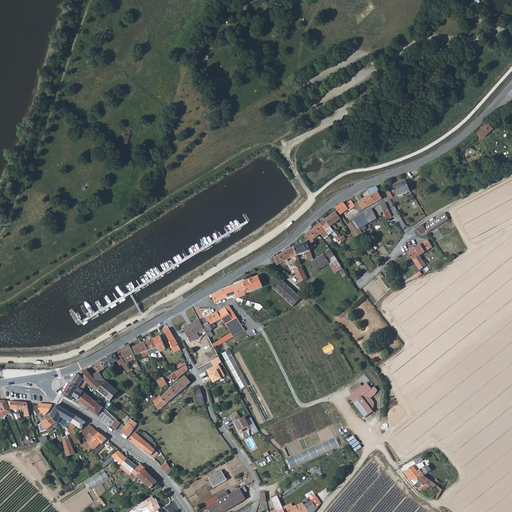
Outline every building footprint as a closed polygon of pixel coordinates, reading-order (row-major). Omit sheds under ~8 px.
[(488,122),(477,133),(480,135),(483,139),(494,128),(488,122)] [(498,157),(492,159),(494,165),(500,163),(498,157)] [(398,196),(410,191),(406,181),(394,186),(398,196)] [(372,188),(374,193),(370,195),(374,203),(383,198),(377,187),(372,188)] [(388,188),(385,190),(390,199),(393,197),(388,188)] [(362,192),(356,195),(360,201),(359,202),(364,209),(374,203),(370,195),(366,198),(362,192)] [(344,202),(336,208),(341,215),(348,210),(349,211),(356,207),(354,205),(351,200),(345,204),(344,202)] [(354,205),(356,207),(359,212),(364,209),(359,202),(354,205)] [(387,219),(392,216),(385,202),(375,208),(378,215),(383,212),(387,219)] [(368,212),(373,221),(377,219),(371,210),(368,212)] [(330,227),(340,219),(341,219),(336,212),(325,220),(330,227)] [(368,212),(364,214),(370,223),(373,221),(368,212)] [(351,214),(344,219),(348,225),(354,220),(360,229),(369,224),(370,223),(364,214),(355,220),(351,214)] [(339,240),(340,239),(337,234),(330,227),(325,220),(320,223),(329,235),(330,235),(333,233),(339,240)] [(357,238),(363,233),(360,229),(354,220),(348,225),(357,238)] [(315,227),(321,234),(323,237),(325,236),(326,237),(329,235),(320,223),(315,227)] [(417,229),(420,234),(426,230),(424,226),(423,225),(417,229)] [(305,236),(307,242),(308,244),(313,240),(321,234),(315,227),(305,236)] [(337,234),(340,239),(342,241),(345,240),(345,238),(344,236),(349,232),(346,228),(337,234)] [(428,240),(415,248),(420,256),(433,247),(428,240)] [(294,247),(294,248),(297,256),(306,253),(308,258),(312,256),(313,256),(309,246),(308,244),(307,242),(294,247)] [(294,248),(285,252),(274,259),(277,266),(288,260),(288,259),(292,258),(297,256),(294,248)] [(426,264),(420,256),(415,248),(408,253),(413,260),(419,257),(420,259),(420,260),(424,266),(426,264)] [(314,260),(310,263),(316,272),(329,264),(330,265),(337,261),(334,256),(335,256),(331,250),(314,260)] [(333,269),(340,265),(337,261),(330,265),(333,269)] [(301,283),(308,279),(307,278),(303,271),(296,274),(301,283)] [(234,285),(239,297),(240,298),(246,295),(246,294),(263,287),(258,276),(234,285)] [(275,290),(279,294),(282,293),(293,300),(295,298),(300,301),(301,300),(284,282),(278,287),(275,290)] [(234,285),(226,288),(230,297),(233,296),(235,299),(240,298),(239,297),(234,285)] [(225,299),(230,297),(226,288),(221,291),(213,296),(216,303),(225,299)] [(295,298),(293,300),(282,293),(279,294),(293,308),(300,301),(295,298)] [(215,348),(245,330),(235,313),(230,306),(218,313),(222,319),(231,333),(213,344),(215,349),(215,348)] [(217,313),(200,321),(207,333),(209,338),(214,335),(211,330),(212,329),(215,327),(215,326),(214,323),(222,319),(218,313),(217,313)] [(191,342),(207,333),(200,321),(200,320),(184,329),(191,342)] [(178,350),(180,349),(169,328),(165,330),(173,348),(174,347),(175,350),(177,349),(178,350)] [(298,405),(260,334),(222,354),(260,425),(298,405)] [(154,339),(158,347),(160,352),(166,349),(165,348),(162,342),(160,336),(154,339)] [(148,351),(158,347),(154,339),(145,343),(148,351)] [(146,356),(150,354),(148,351),(145,343),(133,348),(136,355),(144,352),(146,356)] [(129,345),(119,351),(126,364),(136,359),(134,356),(129,345)] [(131,371),(125,364),(126,364),(119,351),(95,365),(99,372),(99,373),(110,367),(111,368),(113,368),(115,367),(115,366),(114,364),(118,362),(120,366),(122,365),(124,368),(128,373),(131,371)] [(212,362),(198,369),(201,374),(215,367),(212,362)] [(178,377),(189,370),(187,366),(175,373),(178,377)] [(218,372),(215,366),(207,371),(214,383),(226,377),(222,370),(218,372)] [(78,374),(88,384),(98,392),(103,387),(96,382),(92,376),(87,370),(83,372),(78,374)] [(103,387),(108,382),(105,380),(99,373),(99,372),(92,376),(96,382),(103,387)] [(78,374),(72,384),(82,392),(88,384),(78,374)] [(186,377),(162,398),(160,396),(153,402),(158,409),(160,409),(161,408),(162,408),(191,383),(186,377)] [(157,381),(160,386),(162,384),(164,387),(167,385),(163,378),(157,381)] [(103,387),(98,392),(110,402),(119,392),(108,382),(103,387)] [(103,408),(103,407),(82,392),(72,384),(64,397),(71,401),(74,397),(78,400),(78,401),(97,415),(97,416),(103,408)] [(203,396),(202,391),(200,387),(193,390),(195,395),(194,399),(197,407),(205,403),(205,401),(203,396)] [(364,392),(350,410),(371,426),(377,418),(362,406),(366,401),(370,397),(364,392)] [(366,401),(373,406),(377,400),(376,396),(372,393),(370,397),(366,401)] [(0,418),(12,413),(6,401),(0,400),(0,418)] [(17,410),(18,402),(8,401),(10,406),(11,406),(11,409),(17,410)] [(362,406),(377,418),(378,409),(373,406),(366,401),(362,406)] [(24,410),(24,411),(29,411),(28,403),(19,402),(18,410),(24,410)] [(49,412),(53,405),(39,404),(38,408),(45,416),(49,412)] [(56,407),(51,415),(57,422),(58,424),(62,417),(71,423),(75,416),(70,412),(57,405),(56,407)] [(260,431),(253,417),(248,419),(247,416),(242,418),(239,411),(232,414),(240,434),(253,429),(254,434),(260,431)] [(57,422),(51,415),(49,414),(46,417),(47,419),(53,426),(57,422)] [(89,452),(93,449),(90,445),(88,442),(87,439),(86,438),(82,432),(77,437),(71,427),(74,424),(82,429),(86,422),(75,416),(71,423),(67,429),(78,451),(82,448),(84,451),(86,449),(89,452)] [(47,430),(53,426),(47,419),(40,425),(42,432),(47,430)] [(118,419),(112,427),(116,430),(122,422),(118,419)] [(128,437),(138,424),(132,419),(122,432),(128,437)] [(89,425),(82,432),(86,438),(95,429),(89,425)] [(88,442),(98,432),(95,429),(86,438),(87,439),(88,442)] [(98,432),(88,442),(90,445),(101,435),(98,432)] [(136,432),(130,440),(153,458),(159,453),(154,448),(156,445),(153,440),(144,432),(140,436),(136,432)] [(102,444),(107,439),(101,435),(90,445),(94,449),(95,448),(100,443),(102,444)] [(47,436),(40,438),(42,445),(49,443),(47,436)] [(292,468),(341,447),(337,437),(288,458),(292,468)] [(70,440),(65,442),(68,462),(71,461),(71,460),(72,459),(71,456),(76,454),(70,440)] [(133,473),(137,476),(138,475),(144,468),(145,468),(141,464),(138,467),(128,459),(119,451),(102,465),(104,468),(115,459),(123,465),(121,468),(130,475),(133,473)] [(425,457),(424,455),(415,459),(417,464),(425,460),(424,458),(425,457)] [(166,462),(162,466),(169,475),(173,471),(166,462)] [(426,474),(432,471),(428,465),(422,468),(426,474)] [(408,472),(411,475),(417,471),(413,466),(407,470),(408,472)] [(152,476),(144,468),(138,475),(145,482),(152,476)] [(228,480),(222,470),(209,478),(214,488),(228,480)] [(420,470),(418,471),(417,471),(411,475),(408,477),(408,478),(410,481),(414,478),(416,481),(418,478),(419,479),(422,476),(423,477),(424,476),(420,470)] [(63,494),(67,501),(110,479),(106,472),(63,494)] [(158,482),(152,476),(145,482),(152,489),(158,482)] [(429,479),(424,476),(423,477),(422,476),(419,479),(414,486),(420,491),(421,491),(423,488),(426,490),(432,485),(435,488),(437,485),(434,482),(429,480),(429,479)] [(443,489),(437,485),(435,488),(433,489),(440,495),(443,489)] [(320,493),(325,498),(331,493),(326,488),(320,493)] [(243,494),(240,489),(223,499),(219,501),(224,511),(246,499),(243,494)] [(208,508),(219,501),(223,499),(221,494),(199,506),(201,509),(202,511),(208,508)] [(285,511),(284,510),(283,507),(278,496),(272,499),(277,511),(285,511)] [(321,504),(317,497),(312,500),(305,505),(298,508),(297,505),(290,508),(284,510),(285,511),(308,511),(309,511),(308,511),(314,511),(319,505),(321,504)] [(158,501),(156,498),(147,504),(150,508),(149,509),(150,511),(160,511),(159,510),(162,507),(159,504),(157,501),(158,501)] [(222,511),(224,511),(219,501),(208,508),(210,511),(222,511)]
